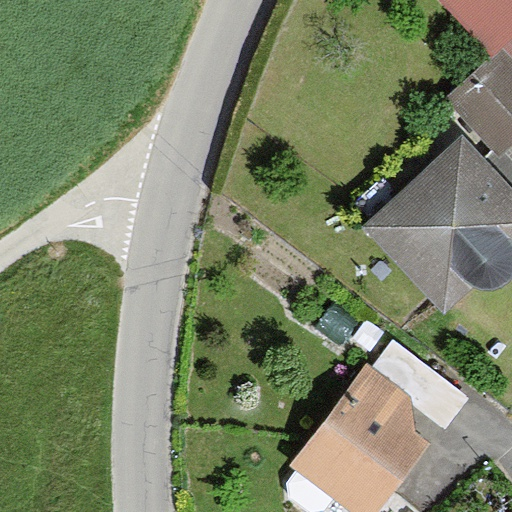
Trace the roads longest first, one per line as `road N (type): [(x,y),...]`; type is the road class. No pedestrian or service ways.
road 1 (tertiary): [(143,511),(151,349),(179,182),(240,0)]
road 2 (track): [(0,261),(61,218),(179,182)]
